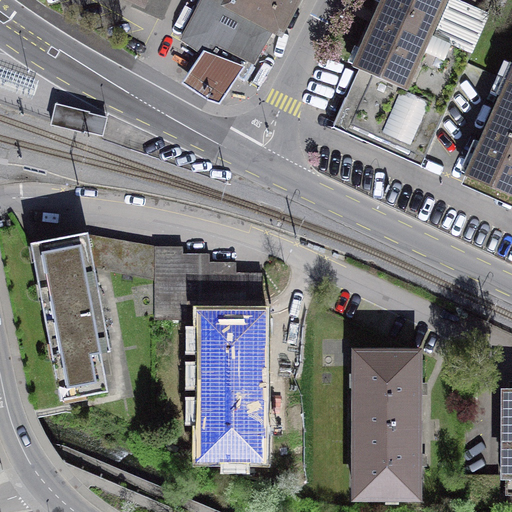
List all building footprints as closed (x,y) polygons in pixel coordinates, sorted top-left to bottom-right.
[(121,0),(159,17),(166,0),(121,0)] [(298,0),(201,0),(177,48),(198,51),(244,74),(266,39),(277,44),(298,0)] [(488,7),(470,0),(380,0),(356,59),(365,63),(340,122),(376,138),(425,158),(488,7)] [(198,51),(177,80),(218,103),(244,74),(198,51)] [(0,85),(34,97),(40,79),(0,65),(0,85)] [(511,67),(503,87),(511,91),(511,67)] [(511,91),(503,87),(462,173),(511,197),(511,91)] [(88,112),(56,105),(52,121),(51,124),(83,132),(84,131),(102,135),(106,118),(88,114),(88,112)] [(31,244),(46,322),(102,310),(93,266),(88,236),(87,233),(31,244)] [(93,266),(155,278),(155,246),(90,235),(88,236),(93,266)] [(203,313),(261,315),(262,273),(235,273),(235,262),(209,262),(209,254),(182,254),(182,246),(155,246),(155,278),(155,319),(203,319),(203,313)] [(102,310),(46,322),(60,400),(63,399),(63,396),(86,392),(86,395),(107,391),(100,352),(110,350),(102,310)] [(203,319),(201,386),(261,386),(261,315),(203,313),(203,319)] [(351,357),(350,430),(419,431),(420,358),(351,357)] [(261,386),(201,386),(201,457),(261,457),(261,386)] [(511,390),(489,390),(488,467),(507,467),(506,492),(511,492),(511,390)] [(419,431),(350,430),(349,509),(417,510),(419,431)] [(499,480),(462,480),(462,505),(499,505),(499,480)]
